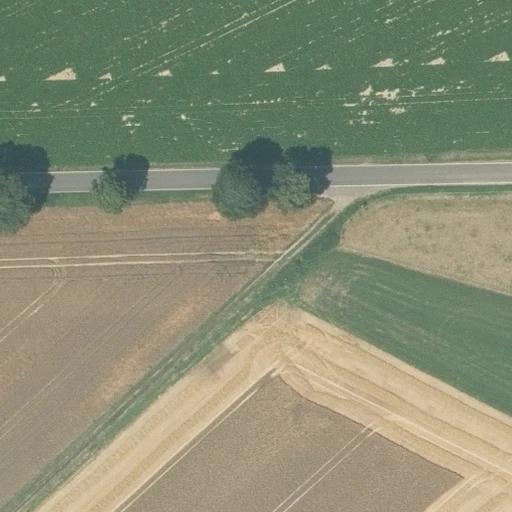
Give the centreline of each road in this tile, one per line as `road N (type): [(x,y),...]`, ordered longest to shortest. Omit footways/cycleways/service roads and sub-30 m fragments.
road 1 (tertiary): [(0,184),(511,172)]
road 2 (track): [(360,176),(7,511)]
